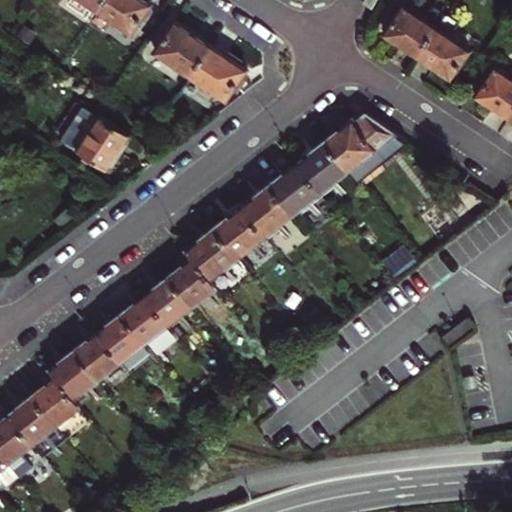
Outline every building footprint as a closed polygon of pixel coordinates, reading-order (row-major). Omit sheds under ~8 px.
[(79,0),(98,12),(105,0),(79,0)] [(146,0),(105,0),(98,12),(133,36),(154,5),(146,0)] [(401,43),(418,55),(439,24),(407,2),(385,33),(401,43)] [(156,52),(191,76),(212,45),(191,30),(177,21),(156,52)] [(439,24),(418,55),(436,67),(451,77),(474,47),(439,24)] [(212,45),(191,76),(227,100),(248,68),(228,55),(212,45)] [(492,104),(510,116),(511,112),(511,73),(498,64),(477,94),(492,104)] [(125,129),(96,110),(94,114),(77,103),(56,133),(101,164),(112,147),(125,129)] [(339,128),(324,139),(348,170),(349,169),(355,176),(368,166),(362,159),(396,131),(367,112),(357,120),(354,116),(339,128)] [(368,166),(378,159),(381,163),(409,140),(396,131),(362,159),(368,166)] [(297,160),(321,191),(348,170),(324,139),(310,150),(297,160)] [(282,173),(269,183),(293,213),(321,191),(297,160),(282,173)] [(242,204),(265,234),(293,213),(269,183),(254,194),(242,204)] [(227,216),(214,226),(237,256),(265,234),(242,204),(227,216)] [(192,256),(209,278),(237,256),(214,226),(199,238),(186,248),(192,256)] [(168,274),(192,304),(215,286),(209,278),(192,256),(180,265),(168,274)] [(154,285),(145,293),(168,323),(192,304),(168,274),(154,285)] [(122,311),(145,341),(168,323),(145,293),(132,303),(122,311)] [(109,321),(98,330),(121,360),(145,341),(122,311),(109,321)] [(467,317),(442,336),(450,346),(475,327),(467,317)] [(121,360),(98,330),(86,339),(74,348),(98,378),(121,360)] [(74,397),(98,378),(74,348),(61,359),(51,367),(57,375),(74,397)] [(33,393),(57,424),(68,438),(81,427),(71,413),(81,405),(74,397),(57,375),(44,385),(33,393)] [(10,412),(33,442),(42,435),(57,424),(33,393),(22,402),(10,412)] [(92,420),(81,405),(71,413),(81,427),(92,420)] [(0,448),(10,461),(21,475),(32,465),(21,451),(33,442),(10,412),(0,420),(0,448)] [(44,456),(53,449),(42,435),(33,442),(44,456)] [(44,456),(33,442),(21,451),(32,465),(44,456)] [(0,468),(10,461),(0,448),(0,468)] [(0,490),(21,475),(10,461),(0,468),(0,490)]
